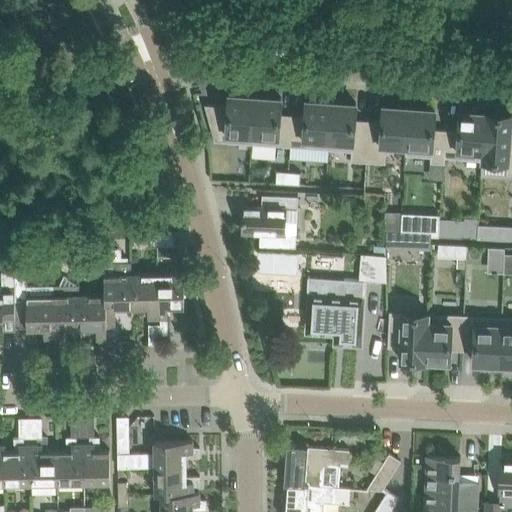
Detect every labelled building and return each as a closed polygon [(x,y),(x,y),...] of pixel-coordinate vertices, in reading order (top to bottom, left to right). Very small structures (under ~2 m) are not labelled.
[(229,105),(205,103),(215,140),(252,143),(256,95),(229,93),(229,105)] [(256,95),(252,143),(291,146),(293,114),(280,113),(281,97),(256,95)] [(293,114),(291,146),(329,148),(333,101),(307,99),(305,115),(293,114)] [(333,101),(329,148),(352,150),(351,160),(367,161),(370,119),(355,118),(356,102),(333,101)] [(370,119),(367,161),(385,163),(386,153),(396,145),(406,146),(410,106),(384,104),(382,120),(370,119)] [(406,146),(405,154),(431,156),(430,162),(445,163),(445,157),(447,129),(434,128),(435,108),(410,106),(406,146)] [(447,129),(445,157),(483,160),(487,112),(461,110),(459,130),(447,129)] [(511,113),(487,112),(483,160),(508,161),(507,173),(511,173),(511,137),(511,138),(511,119),(511,113)] [(277,170),(276,182),(288,183),(289,170),(277,170)] [(289,170),(288,183),(300,183),(301,171),(289,170)] [(244,205),(243,231),(263,232),(263,245),(296,246),(298,195),(274,194),(274,206),(244,205)] [(421,214),(420,231),(431,231),(431,235),(432,235),(439,236),(440,221),(440,215),(421,214)] [(440,221),(439,236),(478,238),(479,223),(440,221)] [(511,224),(479,223),(478,238),(511,239),(511,224)] [(387,230),(387,247),(402,248),(403,231),(387,230)] [(174,233),(154,233),(152,234),(152,245),(174,245),(174,233)] [(39,261),(53,261),(53,244),(38,244),(39,261)] [(455,244),(455,256),(467,257),(467,244),(455,244)] [(375,246),(374,253),(386,254),(386,247),(383,246),(375,246)] [(362,252),(360,279),(387,280),(386,254),(374,253),(362,252)] [(14,253),(1,253),(2,270),(15,270),(14,253)] [(132,260),(105,260),(106,293),(106,318),(107,318),(107,327),(116,327),(115,306),(132,306),(132,273),(132,260)] [(2,270),(2,283),(0,282),(0,327),(16,327),(15,285),(16,285),(16,272),(16,270),(15,270),(2,270)] [(16,285),(15,285),(16,327),(44,327),(45,355),(52,355),(52,339),(55,339),(54,284),(27,284),(27,272),(16,272),(16,285)] [(149,305),(149,317),(159,317),(158,272),(132,273),(132,306),(149,305)] [(184,272),(164,272),(158,272),(159,317),(161,317),(161,333),(168,333),(168,305),(185,305),(184,272)] [(64,276),(60,284),(54,284),(55,339),(64,339),(63,326),(81,326),(80,293),(77,293),(77,284),(77,282),(64,276)] [(307,299),(307,301),(309,302),(307,331),(336,333),(336,341),(341,342),(361,343),(364,297),(365,280),(344,278),(344,286),(310,283),(309,299),(307,299)] [(106,293),(80,293),(81,326),(97,326),(97,338),(99,338),(99,354),(106,354),(106,343),(106,338),(107,338),(107,327),(107,318),(106,318),(106,293)] [(390,310),(388,346),(401,347),(400,359),(426,360),(428,312),(390,310)] [(428,312),(426,360),(450,361),(450,349),(463,350),(464,314),(428,312)] [(464,314),(463,350),(474,350),(474,362),(500,363),(502,315),(464,314)] [(511,315),(502,315),(500,363),(511,363),(511,315)] [(44,435),(44,415),(19,415),(20,435),(44,435)] [(141,435),(154,436),(154,416),(141,415),(141,435)] [(124,474),(124,467),(155,466),(187,466),(187,457),(200,456),(200,446),(193,446),(193,439),(155,440),(155,451),(130,452),(130,435),(118,435),(118,467),(118,474),(124,474)] [(37,444),(31,444),(31,482),(58,482),(57,449),(48,449),(48,436),(38,436),(37,444)] [(67,449),(57,449),(58,482),(84,482),(83,443),(77,443),(77,436),(67,436),(67,449)] [(98,488),(111,488),(111,481),(110,469),(110,449),(100,449),(100,436),(90,436),(90,443),(83,443),(84,482),(98,482),(98,488)] [(14,450),(6,450),(6,482),(31,482),(31,444),(25,444),(24,437),(14,437),(14,450)] [(350,447),(287,443),(284,482),(288,483),(288,482),(323,484),(322,484),(323,463),(349,464),(350,447)] [(401,459),(390,452),(367,488),(383,489),(401,459)] [(453,511),(478,511),(480,481),(460,480),(461,456),(427,454),(424,508),(454,509),(453,511)] [(511,457),(502,457),(500,492),(511,492),(511,457)] [(155,493),(162,492),(194,492),(194,491),(194,486),(200,485),(200,475),(187,475),(187,466),(155,466),(155,493)] [(127,480),(118,480),(118,493),(127,493),(127,480)] [(338,511),(339,502),(349,502),(350,485),(323,484),(288,482),(288,483),(288,493),(286,511),(338,511)] [(374,511),(390,511),(400,497),(388,490),(374,511)] [(162,492),(161,511),(193,511),(194,509),(207,509),(207,498),(200,498),(200,491),(194,491),(194,492),(162,492)] [(118,505),(127,505),(127,493),(118,493),(118,505)] [(486,502),(485,511),(501,511),(502,502),(486,502)]
